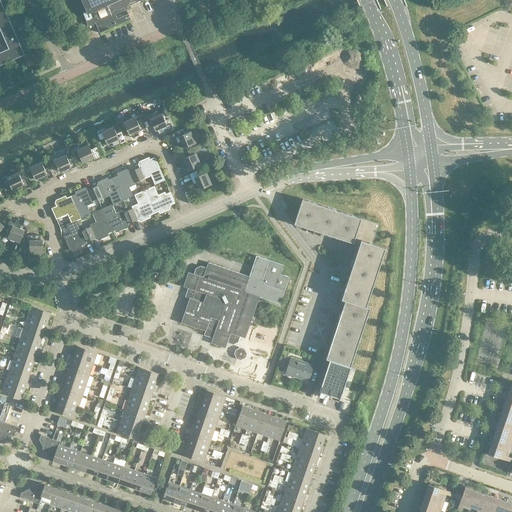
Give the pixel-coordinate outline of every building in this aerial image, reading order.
[(0,0),(0,65),(22,55),(24,55),(0,0)] [(81,0),(87,13),(83,15),(88,26),(95,23),(99,33),(131,19),(128,14),(116,20),(114,15),(131,7),(129,4),(133,2),(133,4),(141,0),(81,0)] [(148,120),(150,119),(155,130),(160,128),(162,133),(170,129),(166,120),(164,121),(163,118),(162,114),(161,114),(157,115),(155,112),(146,116),(148,120)] [(138,124),(135,117),(123,122),(123,120),(119,122),(122,129),(125,127),(128,134),(131,133),(133,137),(147,131),(143,122),(138,124)] [(116,134),(113,127),(102,132),(101,130),(97,132),(100,139),(104,137),(107,144),(111,142),(113,146),(125,141),(121,132),(116,134)] [(178,142),(180,141),(183,148),(195,143),(190,131),(184,134),(182,129),(174,133),(178,142)] [(90,149),(88,145),(77,150),(76,148),(72,150),(75,157),(79,155),(82,162),(93,157),(94,159),(100,156),(96,147),(90,149)] [(183,164),(185,163),(188,170),(200,165),(195,153),(189,155),(187,151),(179,155),(183,164)] [(69,162),(65,155),(54,160),(53,158),(49,160),(52,167),(56,165),(59,172),(70,167),(71,169),(76,166),(73,160),(69,162)] [(139,167),(134,169),(139,180),(150,175),(154,184),(164,180),(154,157),(150,159),(149,157),(141,160),(142,163),(138,164),(139,167)] [(44,169),(41,162),(30,167),(29,166),(25,167),(28,174),(32,173),(35,179),(46,174),(48,178),(53,176),(49,167),(44,169)] [(216,171),(213,164),(190,174),(192,180),(195,179),(199,189),(211,184),(207,175),(216,171)] [(139,180),(134,169),(130,172),(129,170),(125,172),(124,170),(116,173),(117,176),(113,178),(123,200),(132,196),(128,185),(139,180)] [(21,179),(18,172),(7,178),(6,176),(2,178),(5,185),(9,183),(12,189),(23,184),(25,189),(30,186),(26,177),(21,179)] [(92,188),(97,199),(98,201),(109,196),(113,204),(123,200),(113,178),(108,180),(107,177),(100,181),(101,183),(97,185),(97,186),(92,188)] [(154,186),(144,190),(154,213),(158,211),(159,213),(167,210),(166,208),(170,206),(170,205),(174,203),(170,192),(165,194),(164,192),(157,195),(154,186)] [(97,199),(92,188),(88,190),(87,189),(83,190),(82,188),(74,192),(75,194),(71,196),(81,219),(90,214),(87,206),(93,203),(92,201),(97,199)] [(154,213),(144,190),(134,195),(138,204),(131,206),(132,208),(127,210),(132,221),(137,219),(137,220),(141,219),(142,221),(150,217),(149,215),(154,213)] [(67,214),(71,222),(71,223),(76,220),(76,221),(81,219),(71,196),(66,198),(65,196),(58,199),(58,201),(55,203),(56,206),(51,208),(56,219),(67,214)] [(322,205),(302,199),(294,224),(314,230),(322,205)] [(112,205),(102,209),(112,232),(116,230),(117,232),(125,228),(124,226),(128,224),(127,223),(132,221),(127,210),(123,212),(122,210),(115,213),(112,205)] [(341,212),(322,205),(314,230),(333,236),(341,212)] [(112,232),(102,209),(92,213),(96,222),(89,225),(90,227),(85,229),(90,240),(95,238),(95,239),(99,237),(100,239),(108,236),(107,234),(112,232)] [(361,218),(341,212),(333,236),(353,243),(354,239),(361,218)] [(378,224),(361,218),(354,239),(353,243),(359,245),(360,241),(360,240),(372,243),(378,224)] [(71,223),(71,222),(66,224),(70,233),(63,236),(69,250),(73,248),(74,250),(82,247),(81,245),(86,243),(85,242),(90,240),(85,229),(81,231),(76,221),(76,220),(71,223)] [(5,229),(10,231),(7,237),(19,242),(24,230),(17,227),(18,225),(9,221),(5,229)] [(28,245),(29,245),(30,250),(28,250),(28,258),(40,257),(40,253),(42,253),(42,240),(37,240),(37,235),(27,235),(28,245)] [(372,243),(360,240),(360,241),(359,245),(354,260),(378,268),(385,248),(372,243)] [(14,243),(11,252),(16,254),(19,245),(14,243)] [(283,265),(256,256),(253,266),(249,277),(208,262),(205,269),(199,267),(197,268),(195,274),(188,272),(183,286),(188,288),(185,297),(189,298),(181,322),(205,331),(204,335),(212,338),(211,343),(225,348),(227,341),(233,343),(236,341),(238,336),(245,338),(259,296),(280,304),(289,277),(280,274),(283,265)] [(378,268),(354,260),(347,279),(372,287),(378,268)] [(372,287),(347,279),(341,299),(345,300),(366,307),(366,306),(372,287)] [(366,307),(345,300),(338,319),(363,328),(370,308),(366,306),(366,307)] [(50,313),(31,306),(27,317),(47,324),(50,313)] [(47,324),(27,317),(23,328),(43,335),(47,324)] [(363,328),(338,319),(332,339),(357,347),(363,328)] [(43,335),(23,328),(19,339),(39,346),(43,335)] [(39,346),(19,339),(16,350),(35,356),(39,346)] [(332,339),(325,359),(329,360),(350,367),(357,347),(332,339)] [(97,353),(77,346),(73,357),(93,364),(97,353)] [(237,350),(235,354),(234,355),(236,359),(240,360),(246,358),(247,354),(245,350),(244,350),(239,349),(237,350)] [(35,356),(16,350),(12,360),(32,367),(35,356)] [(290,358),(285,373),(287,374),(287,375),(293,377),(293,376),(308,381),(312,369),(312,367),(321,370),(325,359),(315,356),(312,365),(308,364),(290,358)] [(93,364),(73,357),(69,368),(89,375),(93,364)] [(32,367),(12,360),(8,371),(28,378),(32,367)] [(329,360),(319,392),(340,398),(350,367),(329,360)] [(158,374),(139,367),(135,378),(155,385),(158,374)] [(89,375),(69,368),(66,379),(85,386),(89,375)] [(28,378),(8,371),(5,382),(24,389),(28,378)] [(155,385),(135,378),(131,389),(151,396),(155,385)] [(85,386),(66,379),(62,390),(82,396),(85,386)] [(24,389),(5,382),(1,393),(20,400),(24,389)] [(151,396),(131,389),(128,400),(147,407),(151,396)] [(82,396),(62,390),(58,400),(78,407),(82,396)] [(225,397),(206,390),(202,401),(221,408),(225,397)] [(78,407),(58,400),(55,412),(74,418),(78,407)] [(147,407),(128,400),(124,411),(143,417),(147,407)] [(221,408),(202,401),(198,412),(218,419),(221,408)] [(511,404),(505,402),(501,412),(511,416),(511,404)] [(253,410),(242,406),(235,426),(246,429),(253,410)] [(264,413),(253,410),(246,429),(257,433),(264,413)] [(143,417),(124,411),(120,421),(140,428),(143,417)] [(218,419),(198,412),(194,423),(214,429),(218,419)] [(511,416),(501,412),(498,423),(511,427),(511,416)] [(275,417),(264,413),(257,433),(268,437),(275,417)] [(59,416),(56,425),(64,427),(67,419),(59,416)] [(286,421),(275,417),(268,437),(279,441),(286,421)] [(0,420),(0,439),(16,432),(18,427),(0,420)] [(140,428),(120,421),(116,433),(136,439),(140,428)] [(214,429),(194,423),(191,433),(210,440),(214,429)] [(511,427),(498,423),(495,433),(511,438),(511,427)] [(326,435),(306,428),(302,439),(322,446),(326,435)] [(210,440),(191,433),(187,444),(207,451),(210,440)] [(511,442),(511,438),(495,433),(491,443),(510,450),(511,442)] [(60,441),(40,435),(39,439),(48,459),(52,460),(58,444),(59,445),(60,441)] [(322,446),(302,439),(298,450),(318,457),(322,446)] [(510,450),(491,443),(487,454),(511,462),(511,459),(511,458),(507,457),(510,450)] [(69,448),(59,445),(58,444),(52,460),(64,464),(69,448)] [(207,451),(187,444),(183,456),(203,462),(207,451)] [(80,452),(69,448),(64,464),(74,468),(80,452)] [(318,457),(298,450),(295,461),(314,468),(318,457)] [(91,456),(80,452),(74,468),(85,472),(91,456)] [(102,459),(91,456),(85,472),(96,475),(102,459)] [(112,463),(102,459),(96,475),(107,479),(112,463)] [(180,460),(178,469),(184,471),(187,462),(180,460)] [(314,468),(295,461),(291,472),(311,478),(314,468)] [(123,467),(112,463),(107,479),(118,483),(123,467)] [(197,466),(190,464),(188,469),(195,472),(197,466)] [(134,470),(123,467),(118,483),(128,487),(134,470)] [(145,474),(134,470),(128,487),(139,490),(145,474)] [(311,478),(291,472),(287,483),(307,489),(311,478)] [(156,478),(145,474),(139,490),(151,494),(156,478)] [(179,486),(168,482),(162,498),(173,502),(179,486)] [(44,484),(40,483),(21,492),(19,497),(38,504),(40,501),(39,500),(44,484)] [(307,489),(287,483),(284,493),(303,500),(307,489)] [(55,488),(44,484),(39,500),(40,501),(50,504),(55,488)] [(428,484),(425,495),(446,502),(448,495),(451,496),(452,493),(428,484)] [(190,489),(179,486),(173,502),(184,506),(190,489)] [(460,511),(462,507),(469,510),(475,491),(465,487),(462,496),(460,499),(456,511),(459,511),(460,511)] [(66,492),(55,488),(50,504),(61,508),(66,492)] [(201,493),(190,489),(184,506),(195,509),(201,493)] [(479,511),(486,494),(475,491),(469,510),(475,511),(479,511)] [(77,495),(66,492),(61,508),(72,511),(77,495)] [(206,511),(211,497),(201,493),(195,509),(202,511),(206,511)] [(303,500),(284,493),(280,504),(300,511),(303,500)] [(490,511),(496,498),(486,494),(479,511),(490,511)] [(83,511),(88,499),(77,495),(72,511),(83,511)] [(441,511),(446,502),(425,495),(421,505),(441,511)] [(218,511),(222,500),(211,497),(206,511),(218,511)] [(502,511),(506,501),(496,498),(490,511),(502,511)] [(95,511),(99,503),(88,499),(83,511),(95,511)] [(230,511),(233,504),(222,500),(218,511),(230,511)] [(511,511),(511,503),(506,501),(502,511),(511,511)] [(107,511),(110,507),(99,503),(95,511),(107,511)]
